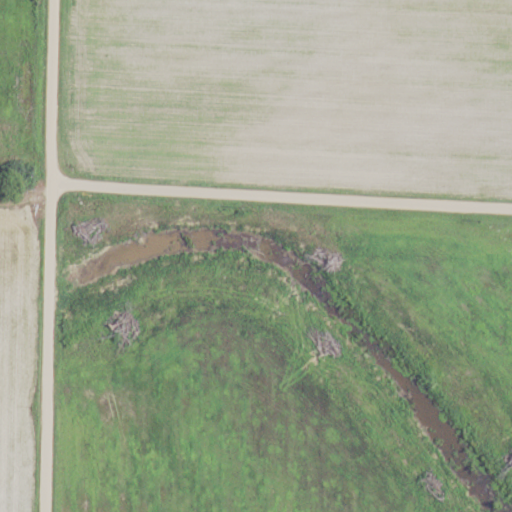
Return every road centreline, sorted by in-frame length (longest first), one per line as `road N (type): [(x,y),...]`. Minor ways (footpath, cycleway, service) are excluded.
road 1 (residential): [(45,511),(54,0)]
road 2 (residential): [(511,208),(52,187)]
